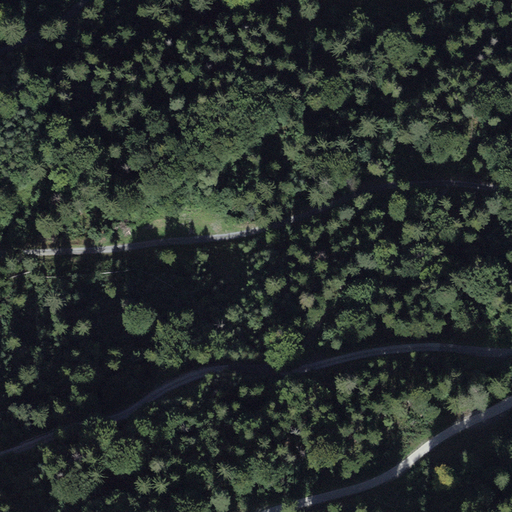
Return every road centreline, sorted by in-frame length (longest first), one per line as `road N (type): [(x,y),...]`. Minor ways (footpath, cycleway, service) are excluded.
road 1 (track): [(0,455),(220,369),(289,372),(401,349),(511,351)]
road 2 (track): [(0,251),(218,237),(418,180),(511,189)]
road 3 (track): [(511,400),(372,484),(275,511)]
